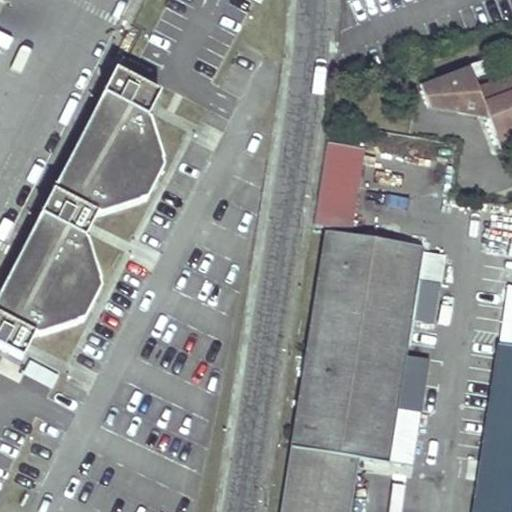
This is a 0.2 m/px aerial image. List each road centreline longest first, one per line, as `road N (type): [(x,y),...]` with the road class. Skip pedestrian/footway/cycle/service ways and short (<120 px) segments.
road 1 (unclassified): [(313,0),(234,511)]
road 2 (unknown): [(446,511),(474,263)]
